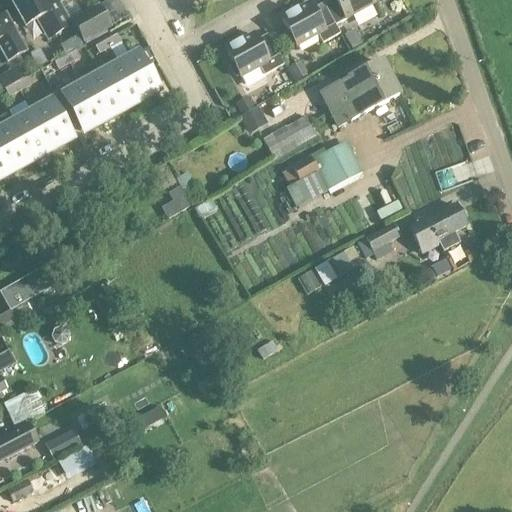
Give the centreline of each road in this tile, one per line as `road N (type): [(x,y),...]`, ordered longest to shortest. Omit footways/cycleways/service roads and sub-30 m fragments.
road 1 (residential): [(0,220),(194,107),(168,58)]
road 2 (unclassified): [(511,186),(446,0)]
road 3 (residential): [(168,58),(279,0)]
